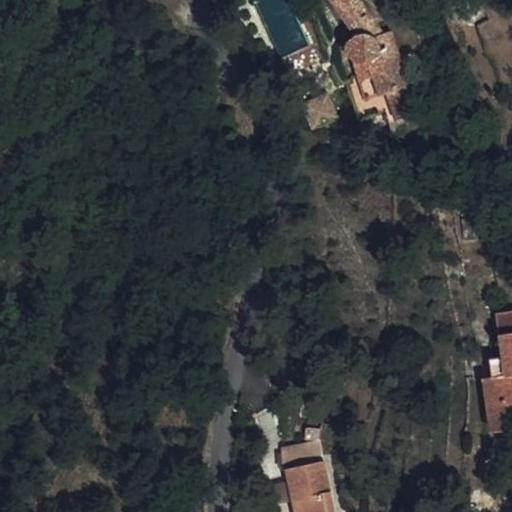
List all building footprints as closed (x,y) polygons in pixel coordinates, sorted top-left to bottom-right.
[(354,0),(343,0),(333,8),(364,53),(363,53),(358,56),(357,58),(356,59),(355,60),(355,62),(354,64),(354,66),(354,68),(355,69),(356,72),(357,74),(358,76),(361,78),(366,80),(371,80),(374,79),(377,78),(389,111),(397,108),(407,134),(428,126),(398,44),(391,47),(354,0)] [(366,80),(361,78),(375,117),(389,111),(377,78),(374,79),(371,80),(366,80)] [(333,110),(310,121),(321,144),(344,132),(333,110)] [(500,398),(493,399),(499,455),(511,454),(511,335),(507,336),(511,378),(498,380),(500,398)] [(293,465),(290,488),(295,487),(299,511),(342,511),(333,457),(293,465)]
